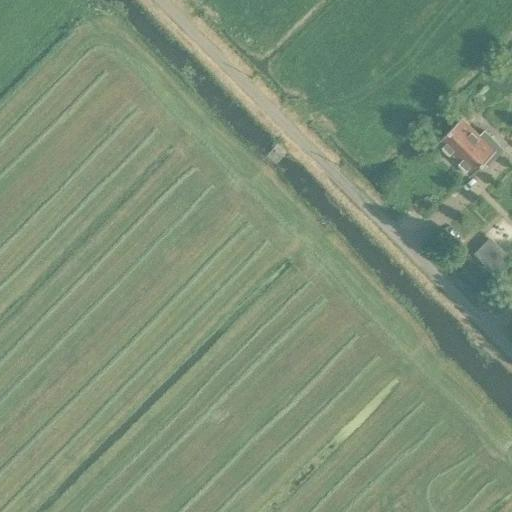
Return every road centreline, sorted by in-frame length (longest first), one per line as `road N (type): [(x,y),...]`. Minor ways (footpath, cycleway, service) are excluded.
road 1 (track): [(511,453),(398,339),(318,243),(137,65),(98,72)]
road 2 (unclassified): [(511,353),(159,0)]
